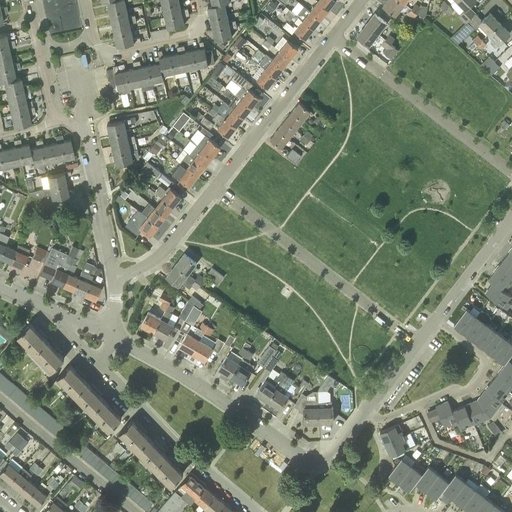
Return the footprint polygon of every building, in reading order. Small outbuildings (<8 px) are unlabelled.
[(110,0),(107,1),(110,13),(127,9),(125,1),(131,0),(110,0)] [(318,0),(317,1),(328,9),(335,0),(318,0)] [(404,3),(399,0),(387,0),(383,5),(395,14),(404,3)] [(444,10),(449,5),(444,0),(439,5),(444,10)] [(457,0),(466,9),(458,16),(465,23),(476,13),(469,6),(474,0),(457,0)] [(210,18),(227,14),(225,7),(232,5),(231,1),(212,5),(208,6),(210,18)] [(328,9),(317,1),(310,10),(321,19),(328,9)] [(165,17),(188,11),(188,8),(181,9),(179,2),(162,5),(165,17)] [(416,3),(411,9),(417,13),(424,19),(426,16),(428,6),(418,5),(416,3)] [(449,5),(444,10),(449,15),(454,10),(449,5)] [(321,19),(310,10),(305,6),(297,15),(303,19),(314,28),(321,19)] [(7,9),(0,10),(0,23),(3,22),(1,14),(8,13),(7,9)] [(127,9),(110,13),(112,23),(136,18),(135,15),(129,16),(127,9)] [(296,14),(290,9),(286,13),(284,16),(290,21),(296,14)] [(417,13),(411,9),(407,14),(413,18),(417,13)] [(188,11),(165,17),(168,28),(184,25),(182,17),(189,15),(188,11)] [(476,13),(465,23),(451,37),(458,44),(475,27),(476,29),(481,24),(489,33),(500,23),(490,12),(482,19),(476,13)] [(366,24),(378,33),(386,22),(375,13),(366,24)] [(213,29),(236,24),(235,20),(228,22),(227,14),(210,18),(213,29)] [(136,18),(112,23),(114,34),(132,31),(130,23),(136,22),(136,18)] [(314,28),(303,19),(296,29),(287,22),(283,26),(292,33),(294,30),(305,39),(314,28)] [(500,23),(489,33),(495,38),(490,42),(495,47),(510,33),(500,23)] [(236,24),(213,29),(215,40),(232,37),(230,28),(237,27),(236,24)] [(369,45),(378,33),(366,24),(357,36),(369,45)] [(132,31),(114,34),(117,46),(141,41),(140,37),(133,38),(132,31)] [(0,46),(14,43),(13,40),(7,41),(5,33),(0,34),(0,46)] [(390,34),(386,40),(390,43),(395,38),(390,34)] [(242,36),(240,35),(233,44),(239,49),(247,40),(242,36)] [(266,39),(272,44),(275,40),(269,35),(266,39)] [(473,39),(477,44),(482,39),(478,35),(473,39)] [(272,44),(266,39),(263,43),(268,48),(272,44)] [(279,50),(290,58),(298,48),(287,39),(279,50)] [(224,44),(219,40),(217,44),(223,49),(226,45),(226,46),(227,44),(225,42),(224,44)] [(397,49),(390,43),(386,40),(382,45),(386,48),(384,52),(391,57),(397,49)] [(193,50),(196,67),(215,63),(212,49),(205,51),(203,41),(199,42),(200,49),(193,50)] [(14,43),(0,46),(0,58),(10,56),(9,49),(15,47),(14,43)] [(180,46),(185,69),(196,67),(193,50),(185,52),(184,45),(180,46)] [(171,55),(174,72),(185,69),(180,46),(177,47),(178,54),(171,55)] [(159,56),(164,80),(163,74),(174,72),(171,55),(163,57),(162,50),(158,51),(159,56)] [(290,58),(279,50),(272,59),(283,68),(290,58)] [(228,52),(223,59),(227,62),(232,56),(228,52)] [(251,58),(257,63),(260,59),(254,54),(251,58)] [(10,56),(0,58),(0,69),(19,66),(18,62),(12,63),(10,56)] [(149,65),(152,82),(164,80),(159,56),(155,57),(156,64),(149,65)] [(480,64),(480,65),(485,70),(494,61),(489,56),(480,64)] [(257,63),(251,58),(248,62),(254,67),(257,63)] [(283,68),(272,59),(264,69),(275,77),(283,68)] [(136,61),(141,84),(152,82),(149,65),(141,67),(139,60),(136,61)] [(126,70),(130,87),(141,84),(136,61),(133,61),(134,68),(126,70)] [(494,61),(485,70),(491,75),(500,67),(494,61)] [(130,87),(126,70),(119,72),(117,65),(113,66),(118,89),(130,87)] [(19,66),(0,69),(0,82),(15,79),(14,71),(20,69),(19,66)] [(238,72),(245,78),(249,73),(242,68),(238,72)] [(275,77),(264,69),(256,79),(267,88),(275,77)] [(253,84),(245,78),(238,72),(237,72),(231,79),(241,87),(235,95),(251,108),(259,97),(249,89),(253,84)] [(20,78),(15,79),(0,82),(3,81),(6,93),(29,88),(29,84),(22,86),(20,78)] [(251,108),(235,95),(223,86),(220,89),(233,99),(228,105),(244,117),(251,108)] [(29,88),(6,93),(8,104),(25,100),(23,93),(30,91),(29,88)] [(186,95),(181,101),(185,104),(190,98),(186,95)] [(25,100),(8,104),(11,115),(35,110),(34,106),(27,108),(25,100)] [(292,111),(303,119),(305,122),(313,112),(299,102),(292,111)] [(212,107),(218,112),(221,108),(215,104),(212,107)] [(244,117),(228,105),(221,114),(236,127),(244,117)] [(221,114),(218,112),(212,107),(208,112),(214,117),(212,119),(220,125),(217,128),(228,137),(236,127),(221,114)] [(35,110),(11,115),(13,127),(30,123),(28,115),(35,114),(35,110)] [(285,120),(296,128),(303,119),(292,111),(285,120)] [(201,121),(205,116),(200,112),(195,117),(201,121)] [(322,125),(325,121),(318,115),(314,120),(322,125)] [(213,122),(205,116),(201,121),(211,129),(214,124),(212,122),(213,122)] [(109,134),(126,130),(125,124),(136,121),(135,117),(107,123),(109,134)] [(184,124),(178,119),(172,126),(179,131),(184,124)] [(278,129),(288,137),(296,128),(285,120),(278,129)] [(162,133),(162,134),(167,128),(167,127),(166,127),(163,125),(158,131),(161,133),(162,133)] [(197,144),(212,156),(220,147),(210,138),(213,134),(204,127),(201,131),(205,134),(197,144)] [(126,130),(109,134),(111,144),(135,139),(134,135),(133,135),(131,129),(126,130)] [(288,137),(278,129),(270,138),(281,147),(288,137)] [(307,130),(304,134),(310,140),(314,135),(307,130)] [(171,131),(167,136),(171,139),(175,134),(171,131)] [(58,135),(64,159),(74,156),(70,140),(63,141),(62,134),(58,135)] [(162,134),(154,144),(160,148),(165,142),(169,139),(162,134)] [(310,140),(304,134),(300,139),(307,144),(310,140)] [(64,159),(58,135),(55,136),(56,143),(50,144),(53,161),(64,159)] [(22,163),(16,139),(13,140),(15,147),(8,148),(12,165),(22,163)] [(32,161),(29,149),(28,144),(21,146),(20,139),(16,139),(22,163),(32,161)] [(53,161),(50,144),(43,146),(42,139),(38,140),(44,163),(53,161)] [(135,139),(111,144),(114,154),(130,150),(129,144),(136,142),(135,139)] [(44,163),(38,140),(35,140),(36,147),(29,149),(32,161),(33,165),(44,163)] [(12,165),(8,148),(1,150),(0,144),(0,159),(3,172),(6,171),(5,167),(12,165)] [(160,148),(154,144),(150,149),(154,152),(156,154),(160,148)] [(212,156),(197,144),(189,154),(205,166),(212,156)] [(295,163),(301,155),(293,148),(286,156),(295,163)] [(150,149),(144,157),(147,160),(154,152),(150,149)] [(130,150),(114,154),(116,164),(139,159),(139,155),(132,156),(130,150)] [(205,166),(189,154),(186,152),(180,162),(187,167),(197,175),(205,166)] [(173,157),(169,161),(175,166),(178,162),(173,157)] [(156,177),(160,172),(147,162),(141,169),(150,175),(152,173),(156,177)] [(171,172),(184,182),(189,186),(197,175),(180,162),(171,172)] [(49,187),(65,183),(64,175),(71,174),(70,170),(46,175),(49,187)] [(65,183),(49,187),(51,198),(75,193),(74,189),(67,191),(65,183)] [(155,192),(162,198),(173,206),(181,196),(170,187),(167,191),(160,185),(155,192)] [(155,192),(150,188),(146,192),(151,197),(155,192)] [(45,200),(43,189),(29,192),(29,193),(45,200)] [(120,195),(125,199),(129,194),(124,190),(120,195)] [(173,206),(162,198),(155,207),(166,216),(173,206)] [(166,216),(155,207),(149,202),(145,208),(142,212),(158,225),(166,216)] [(141,211),(140,213),(138,219),(136,222),(133,219),(128,225),(138,233),(142,229),(150,235),(158,225),(142,212),(141,211)] [(0,225),(0,254),(4,245),(9,235),(3,233),(8,222),(3,220),(0,225)] [(25,230),(23,234),(20,241),(25,243),(29,231),(25,230)] [(15,239),(20,241),(23,234),(18,232),(15,239)] [(18,244),(15,250),(10,262),(21,267),(29,249),(18,244)] [(4,245),(0,254),(0,257),(10,262),(15,250),(4,245)] [(66,273),(78,248),(73,245),(69,254),(68,254),(60,270),(50,265),(52,260),(47,258),(45,262),(39,274),(51,279),(50,280),(61,285),(66,273)] [(45,262),(47,258),(46,258),(49,251),(46,250),(37,246),(32,257),(45,262)] [(119,247),(115,252),(120,255),(124,250),(119,247)] [(72,290),(78,277),(72,275),(84,250),(78,248),(66,273),(61,285),(72,290)] [(184,253),(175,265),(187,274),(195,262),(184,253)] [(511,263),(504,258),(497,268),(511,279),(511,263)] [(195,280),(187,274),(175,265),(167,276),(178,285),(181,281),(190,288),(192,285),(197,289),(200,284),(195,280)] [(219,282),(223,276),(212,268),(208,273),(219,282)] [(511,280),(511,279),(497,268),(488,278),(493,282),(504,290),(511,280)] [(83,295),(90,279),(92,275),(81,270),(78,277),(72,290),(83,295)] [(195,280),(200,284),(205,278),(199,274),(195,280)] [(90,279),(83,295),(95,300),(100,287),(94,285),(96,281),(90,279)] [(504,290),(493,282),(488,289),(489,291),(486,294),(506,309),(510,304),(506,300),(510,295),(504,290)] [(160,307),(165,310),(166,310),(170,304),(173,298),(162,293),(159,299),(163,301),(160,307)] [(188,300),(194,304),(199,308),(203,303),(192,295),(188,300)] [(185,319),(194,304),(188,300),(179,316),(185,319)] [(165,310),(161,318),(159,322),(154,331),(166,338),(173,325),(168,322),(172,313),(175,307),(174,306),(170,304),(166,310),(165,310)] [(199,308),(194,304),(185,319),(185,320),(192,324),(201,310),(199,308)] [(454,324),(464,332),(477,315),(467,307),(454,324)] [(159,322),(161,318),(148,312),(141,324),(154,331),(159,322)] [(477,315),(464,332),(474,340),(487,323),(477,315)] [(199,327),(205,331),(210,322),(205,319),(203,322),(202,322),(199,327)] [(210,322),(205,331),(210,335),(214,329),(213,328),(215,325),(210,322)] [(30,323),(18,335),(51,370),(64,358),(30,323)] [(487,323),(474,340),(484,347),(497,331),(487,323)] [(0,333),(10,342),(14,336),(0,324),(0,333)] [(497,331),(484,347),(494,355),(507,338),(497,331)] [(179,345),(192,352),(199,339),(187,333),(187,332),(179,345)] [(230,334),(225,342),(224,343),(230,346),(235,337),(230,334)] [(511,341),(507,338),(494,355),(505,363),(509,358),(511,353),(511,341)] [(199,339),(192,352),(204,360),(212,347),(199,339)] [(243,354),(251,342),(247,340),(243,346),(242,345),(238,351),(243,354)] [(251,342),(243,354),(250,359),(254,353),(248,350),(252,343),(251,342)] [(264,367),(272,355),(276,350),(270,345),(258,362),(264,367)] [(277,348),(276,350),(272,355),(277,359),(282,352),(277,348)] [(277,359),(272,355),(264,367),(271,371),(279,360),(277,359)] [(230,376),(238,363),(226,356),(218,368),(230,376)] [(238,363),(230,376),(243,384),(251,371),(250,371),(254,365),(242,358),(239,364),(238,363)] [(511,360),(509,358),(505,363),(501,369),(511,377),(511,360)] [(70,364),(58,376),(109,429),(121,418),(70,364)] [(511,387),(511,377),(501,369),(493,379),(509,392),(511,387)] [(256,392),(268,400),(286,374),(281,370),(278,375),(277,374),(274,378),(268,374),(256,392)] [(283,395),(294,379),(286,374),(268,400),(280,409),(287,397),(283,395)] [(324,391),(327,391),(335,378),(328,374),(318,391),(324,391)] [(0,387),(4,391),(12,382),(7,378),(0,386),(0,387)] [(302,393),(303,392),(309,383),(303,379),(296,389),(302,393)] [(509,392),(493,379),(485,390),(502,403),(502,402),(501,402),(509,392)] [(4,391),(9,395),(17,386),(12,382),(4,391)] [(17,386),(9,395),(13,399),(21,390),(17,386)] [(18,403),(26,394),(21,390),(13,399),(18,403)] [(502,403),(485,390),(480,396),(482,397),(479,401),(490,417),(502,403)] [(303,392),(302,393),(294,405),(299,409),(301,407),(304,409),(304,422),(319,422),(318,402),(318,397),(318,391),(313,391),(307,395),(303,392)] [(23,407),(31,398),(26,394),(18,403),(23,407)] [(28,412),(36,402),(31,398),(23,407),(28,412)] [(318,402),(319,422),(333,421),(332,406),(332,401),(318,402)] [(490,417),(479,401),(474,403),(473,402),(465,405),(473,424),(474,424),(490,417)] [(32,416),(40,406),(36,402),(28,412),(32,416)] [(436,406),(440,415),(440,416),(445,426),(451,424),(453,428),(459,426),(453,410),(452,410),(449,402),(444,404),(444,403),(436,406)] [(504,402),(492,416),(496,420),(508,405),(504,402)] [(473,424),(465,405),(453,410),(459,426),(461,429),(473,424)] [(37,420),(45,410),(40,406),(32,416),(37,420)] [(440,416),(437,409),(436,409),(427,413),(430,420),(440,416)] [(42,424),(50,414),(45,410),(37,420),(42,424)] [(47,428),(55,419),(50,414),(42,424),(47,428)] [(51,432),(59,423),(55,419),(47,428),(51,432)] [(132,420),(119,432),(171,484),(183,473),(132,420)] [(495,435),(501,431),(493,420),(488,425),(495,435)] [(59,423),(51,432),(56,436),(64,427),(59,423)] [(380,431),(385,444),(404,435),(398,423),(380,431)] [(17,447),(24,438),(17,432),(5,446),(9,450),(13,444),(17,447)] [(404,435),(385,444),(390,456),(403,450),(409,448),(404,435)] [(24,438),(17,447),(12,452),(17,456),(29,441),(24,438)] [(120,453),(125,449),(118,441),(113,446),(120,453)] [(81,456),(87,448),(83,444),(76,452),(81,456)] [(85,459),(91,452),(87,448),(81,456),(85,459)] [(403,450),(390,456),(392,459),(404,454),(403,450)] [(96,455),(93,453),(91,452),(85,459),(89,463),(96,455)] [(433,461),(438,465),(445,457),(440,452),(433,461)] [(495,461),(501,465),(506,459),(500,454),(495,461)] [(94,467),(100,459),(96,455),(89,463),(94,467)] [(389,474),(399,482),(412,465),(401,457),(389,474)] [(39,465),(34,471),(38,475),(49,461),(46,458),(39,465)] [(104,463),(101,460),(100,459),(94,467),(98,470),(104,463)] [(64,464),(61,461),(54,469),(57,472),(64,464)] [(0,472),(0,473),(9,481),(18,471),(9,462),(0,472)] [(30,468),(34,471),(39,465),(35,462),(30,468)] [(483,464),(478,462),(472,469),(477,472),(483,464)] [(102,474),(109,466),(104,463),(98,470),(102,474)] [(485,464),(484,465),(481,469),(487,474),(491,468),(485,464)] [(412,465),(399,482),(410,490),(416,482),(422,474),(412,465)] [(22,466),(18,471),(9,481),(19,489),(28,479),(32,474),(22,466)] [(107,478),(113,470),(109,466),(102,474),(107,478)] [(422,474),(416,482),(426,490),(439,473),(429,466),(422,474)] [(495,477),(498,473),(492,468),(489,472),(495,477)] [(111,481),(118,474),(113,470),(107,478),(111,481)] [(182,511),(194,499),(205,486),(189,473),(159,509),(156,511),(182,511)] [(439,473),(426,490),(437,498),(443,490),(449,481),(439,473)] [(449,481),(443,490),(453,498),(466,481),(455,473),(449,481)] [(74,474),(59,492),(64,496),(73,486),(78,491),(84,483),(74,474)] [(116,485),(122,477),(118,474),(111,481),(116,485)] [(120,489),(126,481),(122,477),(116,485),(120,489)] [(54,487),(59,482),(54,478),(49,484),(54,487)] [(28,479),(19,489),(28,497),(37,487),(28,479)] [(124,492),(131,485),(126,481),(120,489),(124,492)] [(466,481),(453,498),(463,505),(476,489),(466,481)] [(129,496),(135,488),(131,485),(124,492),(129,496)] [(205,486),(194,499),(204,507),(215,494),(205,486)] [(37,487),(28,497),(38,505),(47,495),(37,487)] [(133,500),(140,492),(135,488),(129,496),(133,500)] [(476,489),(463,505),(472,511),(473,511),(486,497),(476,489)] [(138,503),(144,496),(140,492),(133,500),(138,503)] [(215,494),(204,507),(210,511),(217,511),(225,503),(215,494)] [(142,507),(148,499),(144,496),(138,503),(142,507)] [(486,497),(473,511),(489,511),(496,504),(486,497)] [(148,499),(142,507),(146,511),(153,503),(148,499)] [(44,511),(45,511),(60,511),(63,509),(53,500),(44,511)] [(79,509),(84,503),(80,500),(75,505),(79,509)] [(82,511),(84,511),(89,506),(84,502),(84,503),(79,509),(82,511)] [(225,503),(217,511),(234,511),(235,511),(225,503)]
